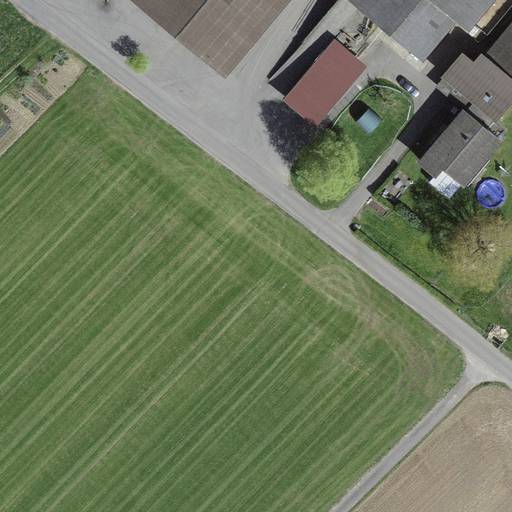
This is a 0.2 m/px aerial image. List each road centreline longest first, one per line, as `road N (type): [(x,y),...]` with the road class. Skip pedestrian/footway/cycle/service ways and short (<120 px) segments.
road 1 (tertiary): [(511,380),(23,0)]
road 2 (unknown): [(318,0),(206,142)]
